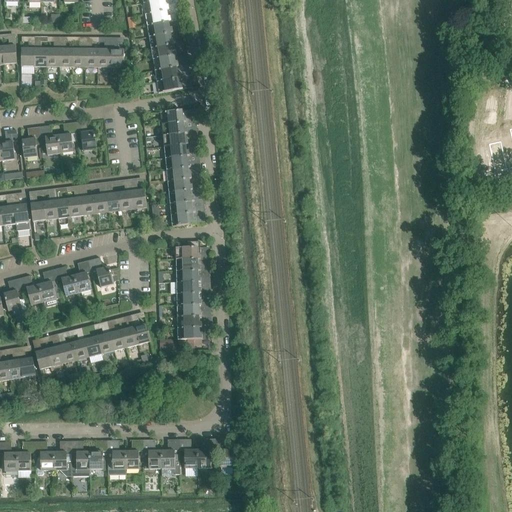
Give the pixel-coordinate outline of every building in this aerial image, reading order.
[(165,1),(165,0),(143,4),(145,15),(167,12),(179,10),(178,5),(166,7),(165,1)] [(169,23),(181,21),(180,16),(168,18),(167,12),(145,15),(147,26),(169,23)] [(183,32),(182,28),(170,30),(169,23),(147,26),(149,38),(171,34),(183,32)] [(173,45),(185,43),(184,39),(172,41),(171,34),(149,38),(151,49),(173,45)] [(17,65),(15,39),(13,39),(13,37),(8,37),(9,47),(3,48),(4,66),(17,65)] [(22,50),(21,68),(22,73),(34,73),(34,68),(35,40),(29,40),(29,43),(28,50),(22,50)] [(47,50),(41,50),(41,40),(35,40),(34,68),(47,68),(47,50)] [(54,40),(54,50),(47,50),(47,68),(60,68),(60,40),(54,40)] [(73,50),(66,50),(66,40),(60,40),(60,68),(73,68),(73,50)] [(79,40),(79,50),(73,50),(73,68),(85,68),(86,40),(79,40)] [(98,50),(92,50),(92,40),(86,40),(85,68),(98,68),(98,50)] [(105,40),(104,50),(98,50),(98,68),(111,69),(111,40),(105,40)] [(124,69),(124,51),(117,51),(117,40),(111,40),(111,69),(124,69)] [(187,55),(186,50),(174,52),(173,45),(151,49),(153,60),(175,56),(175,57),(187,55)] [(175,57),(175,56),(153,60),(155,71),(176,68),(177,68),(188,66),(188,61),(176,63),(175,57)] [(177,68),(176,68),(155,71),(157,83),(178,79),(190,77),(190,72),(178,74),(177,68)] [(190,89),(190,88),(192,88),(191,84),(180,86),(178,79),(157,83),(159,94),(190,89)] [(184,123),(196,122),(195,117),(183,118),(183,111),(161,113),(162,125),(184,123)] [(86,122),(75,123),(76,135),(81,134),(83,152),(97,150),(95,132),(88,133),(86,122)] [(77,142),(76,135),(75,123),(63,125),(65,136),(58,137),(61,154),(74,153),(72,142),(77,142)] [(197,133),(196,129),(184,130),(184,123),(162,125),(163,137),(185,134),(197,133)] [(51,126),(39,128),(41,139),(41,146),(42,154),(47,154),(48,156),(61,154),(58,137),(52,137),(51,126)] [(41,146),(41,139),(39,128),(28,129),(29,140),(22,141),(24,159),(38,157),(36,146),(41,146)] [(5,132),(6,143),(0,143),(0,144),(2,162),(15,160),(13,142),(18,142),(17,131),(5,132)] [(186,146),(198,145),(197,140),(186,141),(185,134),(163,137),(164,148),(186,146)] [(199,156),(199,151),(187,152),(186,146),(164,148),(165,159),(187,157),(199,156)] [(501,150),(490,153),(500,191),(511,187),(511,169),(508,170),(501,150)] [(188,164),(187,157),(165,159),(166,170),(188,168),(200,167),(200,163),(188,164)] [(189,175),(188,168),(166,170),(168,182),(189,180),(201,179),(201,174),(189,175)] [(190,186),(189,180),(168,182),(169,193),(191,191),(203,190),(202,185),(190,186)] [(124,183),(125,193),(119,194),(122,212),(134,210),(131,182),(124,183)] [(147,209),(145,191),(138,192),(137,182),(131,182),(134,210),(147,209)] [(113,195),(112,185),(106,186),(109,213),(122,212),(119,194),(113,195)] [(99,186),(100,196),(94,197),(96,215),(109,213),(106,186),(99,186)] [(88,198),(86,188),(80,189),(84,216),(96,215),(94,197),(88,198)] [(74,190),(75,199),(69,200),(71,218),(84,216),(80,189),(74,190)] [(63,201),(61,191),(55,192),(58,220),(71,218),(69,200),(63,201)] [(191,198),(191,191),(169,193),(170,204),(192,202),(192,203),(204,201),(203,197),(191,198)] [(49,193),(49,195),(50,203),(43,203),(46,221),(58,220),(55,192),(52,192),(52,193),(49,193)] [(38,204),(36,194),(29,195),(33,223),(46,221),(43,203),(38,204)] [(19,196),(13,197),(16,225),(17,232),(30,230),(29,223),(27,205),(20,206),(19,199),(19,196)] [(6,198),(7,201),(8,208),(2,209),(4,226),(16,225),(13,197),(6,198)] [(205,213),(204,208),(192,209),(192,203),(192,202),(170,204),(171,216),(193,214),(205,213)] [(206,224),(206,219),(194,220),(193,214),(171,216),(172,227),(206,224)] [(198,249),(200,249),(200,242),(187,243),(187,249),(176,249),(176,260),(198,260),(210,260),(210,255),(198,255),(198,249)] [(100,258),(89,261),(92,272),(94,280),(98,279),(101,288),(114,285),(113,283),(110,270),(110,268),(103,269),(100,258)] [(198,267),(198,260),(176,260),(176,272),(198,271),(198,272),(210,271),(210,267),(198,267)] [(92,272),(89,261),(77,264),(80,275),(74,277),(79,294),(91,291),(87,274),(92,272)] [(57,282),(62,280),(66,297),(79,294),(74,277),(68,278),(65,268),(54,270),(57,282)] [(54,270),(43,273),(45,284),(39,286),(44,303),(61,299),(57,282),(54,270)] [(198,278),(198,272),(198,271),(176,272),(177,283),(199,283),(211,283),(210,278),(198,278)] [(39,286),(33,287),(31,277),(19,280),(22,291),(27,289),(31,306),(44,303),(39,286)] [(8,282),(11,293),(4,295),(8,312),(22,309),(22,310),(27,309),(25,302),(20,303),(17,292),(22,291),(19,280),(8,282)] [(199,294),(211,294),(211,289),(199,290),(199,283),(177,283),(177,295),(199,294)] [(199,294),(177,295),(177,306),(199,305),(199,306),(211,305),(211,301),(199,301),(199,294)] [(199,306),(199,305),(177,306),(177,317),(199,317),(211,317),(211,312),(199,312),(199,306)] [(139,345),(151,342),(147,325),(140,326),(138,317),(132,318),(139,345)] [(199,317),(177,317),(178,329),(200,328),(200,329),(212,328),(211,324),(199,324),(199,317)] [(125,320),(126,323),(128,330),(122,331),(127,349),(139,345),(132,318),(125,320)] [(116,333),(114,326),(113,323),(107,325),(114,352),(127,349),(122,331),(116,333)] [(101,326),(102,329),(104,336),(97,337),(102,355),(114,352),(107,325),(101,326)] [(200,328),(178,329),(178,340),(188,340),(188,344),(195,344),(195,340),(212,340),(212,339),(212,335),(200,335),(200,329),(200,328)] [(91,339),(89,333),(89,329),(83,331),(90,358),(102,355),(97,337),(91,339)] [(76,333),(77,335),(79,342),(73,344),(77,361),(90,358),(83,331),(76,333)] [(67,345),(65,338),(64,336),(58,337),(65,364),(77,361),(73,344),(67,345)] [(52,339),(53,342),(54,348),(48,350),(52,368),(65,364),(58,337),(52,339)] [(160,340),(160,348),(171,348),(171,340),(160,340)] [(36,343),(36,344),(33,344),(40,371),(52,368),(48,350),(42,352),(40,342),(36,343)] [(26,360),(25,353),(24,350),(19,351),(23,378),(36,376),(33,359),(26,360)] [(12,352),(13,355),(14,362),(8,363),(10,380),(23,378),(19,351),(12,352)] [(1,364),(0,357),(0,356),(0,382),(10,380),(8,363),(1,364)] [(180,452),(180,440),(168,440),(168,452),(162,452),(162,470),(175,469),(175,476),(180,475),(180,452)] [(191,451),(191,440),(180,440),(180,452),(185,452),(185,469),(198,469),(198,451),(191,451)] [(204,451),(198,451),(198,469),(211,469),(211,451),(216,451),(215,440),(204,440),(204,451)] [(215,440),(216,451),(220,451),(221,469),(234,468),(234,450),(227,451),(227,440),(215,440)] [(96,453),(90,453),(90,471),(103,470),(103,453),(108,453),(107,441),(96,442),(96,453)] [(107,441),(108,453),(108,477),(126,476),(126,470),(126,452),(119,452),(119,441),(107,441)] [(143,441),(132,441),(132,452),(126,452),(126,470),(139,470),(139,452),(144,452),(143,441)] [(155,452),(155,441),(143,441),(144,452),(144,469),(145,469),(145,470),(162,470),(162,452),(155,452)] [(47,453),(47,442),(36,443),(36,454),(40,454),(37,461),(36,461),(36,476),(41,476),(43,476),(44,475),(44,473),(44,471),(54,471),(54,453),(47,453)] [(72,453),(72,442),(60,442),(60,453),(54,453),(54,471),(60,471),(67,478),(72,478),(72,468),(72,453)] [(83,453),(83,442),(72,442),(72,453),(77,453),(77,468),(72,468),(72,478),(90,477),(90,471),(90,453),(83,453)] [(11,454),(11,443),(0,443),(0,454),(4,454),(5,472),(18,472),(18,478),(18,454),(11,454)] [(24,454),(18,454),(18,478),(31,478),(31,454),(36,454),(36,443),(24,443),(24,454)]
